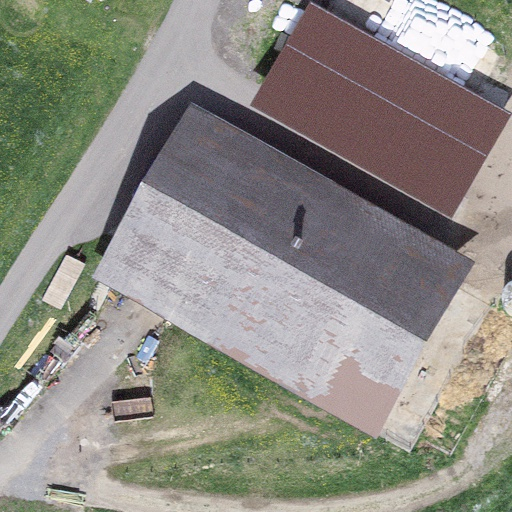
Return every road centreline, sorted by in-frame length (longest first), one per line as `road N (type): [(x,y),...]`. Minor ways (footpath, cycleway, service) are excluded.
road 1 (track): [(185,0),(0,315)]
road 2 (track): [(423,210),(155,53)]
road 3 (track): [(100,329),(37,428),(0,469)]
